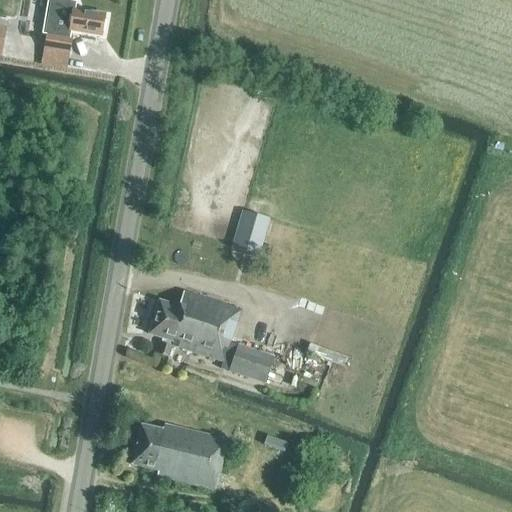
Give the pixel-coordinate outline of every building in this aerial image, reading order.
[(46,34),(69,38),(70,32),(85,34),(100,36),(104,15),(74,10),(75,3),(56,0),(46,0),(41,36),(46,37),(46,34)] [(68,55),(71,38),(69,38),(46,34),(46,37),(44,51),(68,55)] [(258,258),(268,221),(242,213),(231,250),(258,258)] [(183,293),(178,308),(158,302),(148,335),(161,340),(156,355),(168,359),(172,347),(221,363),(219,370),(264,385),(274,359),(253,351),(229,344),(240,312),(183,293)] [(311,345),(308,354),(344,367),(347,358),(311,345)] [(269,376),(265,386),(291,395),(295,385),(269,376)] [(227,441),(163,426),(162,431),(140,426),(131,466),(158,473),(156,478),(212,492),(216,475),(219,476),(227,441)]
